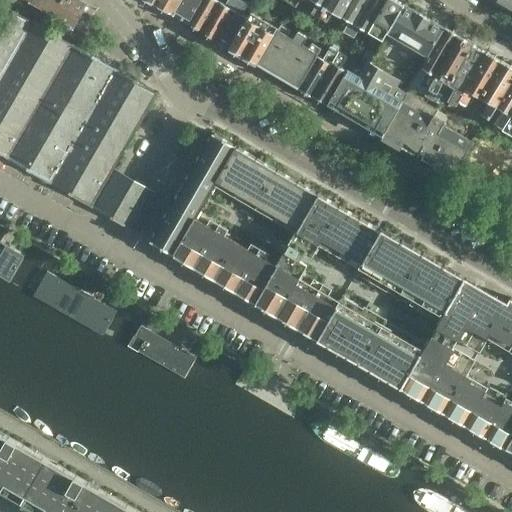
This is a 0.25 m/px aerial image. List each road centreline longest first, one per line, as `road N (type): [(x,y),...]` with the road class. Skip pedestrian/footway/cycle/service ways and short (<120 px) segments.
road 1 (residential): [(106,243),(511,477)]
road 2 (residential): [(195,94),(511,281)]
road 3 (residential): [(195,94),(106,243)]
road 4 (residential): [(109,0),(195,94)]
road 5 (residential): [(0,182),(106,243)]
